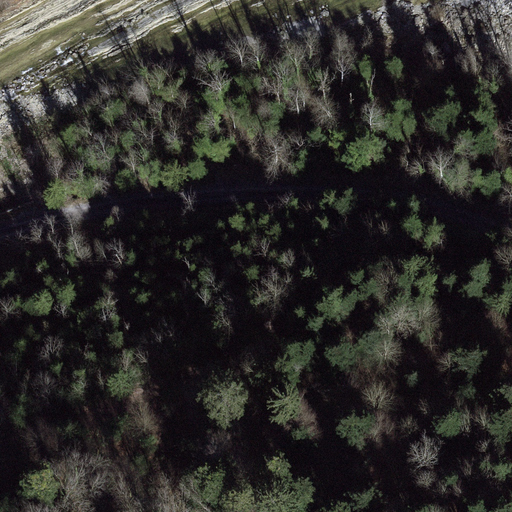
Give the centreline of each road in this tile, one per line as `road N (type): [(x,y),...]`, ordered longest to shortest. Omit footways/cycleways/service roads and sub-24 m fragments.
road 1 (track): [(511,268),(412,262),(366,270),(144,397),(0,452)]
road 2 (track): [(511,234),(412,196),(329,191),(77,214),(0,237)]
